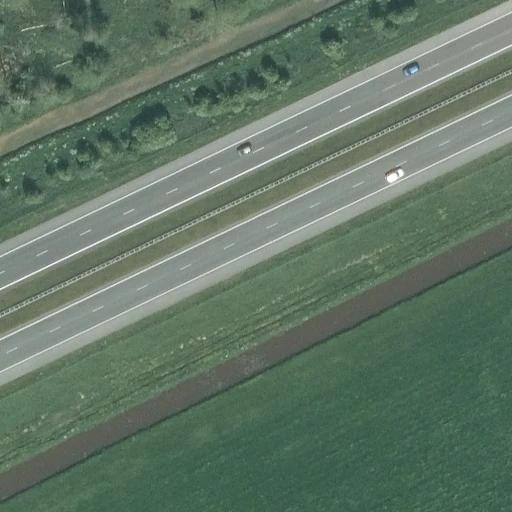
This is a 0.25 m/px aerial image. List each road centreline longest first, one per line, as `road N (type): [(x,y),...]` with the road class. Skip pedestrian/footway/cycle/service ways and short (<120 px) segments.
road 1 (motorway): [(0,356),(511,109)]
road 2 (motorway): [(511,29),(0,273)]
